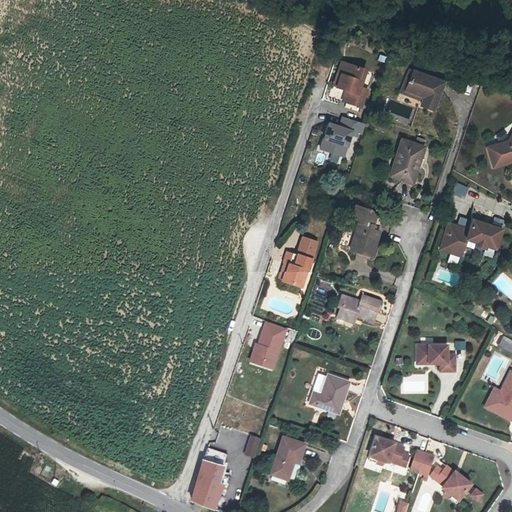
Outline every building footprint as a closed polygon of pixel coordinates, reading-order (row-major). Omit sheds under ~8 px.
[(339,78),(344,67),(338,65),(330,89),(332,90),(337,77),(339,78)] [(363,72),(344,67),(339,78),(337,77),(332,90),(343,94),(346,95),(342,105),(357,110),(364,93),(356,91),(359,82),(363,72)] [(408,73),(403,71),(394,97),(418,104),(420,99),(401,93),(408,73)] [(430,112),(439,84),(408,73),(401,93),(420,99),(418,104),(417,108),(430,112)] [(366,85),(359,82),(356,91),(364,93),(366,85)] [(352,130),(328,122),(319,149),(343,157),(352,130)] [(511,132),(506,144),(484,152),(490,171),(511,164),(511,132)] [(421,150),(398,143),(387,178),(410,185),(421,150)] [(374,215),(354,209),(350,222),(356,224),(348,251),(369,258),(377,233),(369,230),(374,215)] [(491,252),(497,232),(468,223),(465,232),(445,226),(436,254),(457,260),(462,243),(471,246),(470,249),(480,252),(481,249),(491,252)] [(312,246),(299,242),(295,255),(285,252),(283,252),(280,263),(281,264),(286,265),(281,282),(300,287),(312,246)] [(286,265),(281,264),(275,280),(281,282),(286,265)] [(511,281),(502,272),(492,283),(511,301),(511,281)] [(372,323),(379,302),(360,296),(358,302),(340,296),(336,306),(340,307),(337,315),(337,316),(354,322),(355,317),(372,323)] [(337,316),(334,320),(352,325),(354,322),(337,316)] [(255,346),(251,358),(249,363),(260,367),(262,362),(273,366),(277,354),(286,331),(261,322),(253,345),(255,346)] [(511,342),(502,338),(497,347),(511,354),(511,342)] [(444,354),(444,344),(414,347),(415,364),(428,362),(428,364),(441,363),(441,367),(439,367),(440,370),(455,369),(453,353),(444,354)] [(511,374),(507,385),(508,389),(506,392),(497,410),(511,418),(511,374)] [(400,375),(400,394),(427,394),(427,375),(400,375)] [(349,384),(328,377),(321,397),(313,393),(309,405),(338,414),(349,384)] [(506,392),(497,388),(489,406),(497,410),(506,392)] [(261,438),(251,435),(244,455),(255,458),(261,438)] [(304,445),(282,438),(269,475),(288,482),(294,464),(297,465),(304,445)] [(389,442),(375,438),(366,460),(381,466),(382,462),(386,463),(387,461),(397,465),(397,464),(401,454),(386,448),(389,442)] [(401,454),(403,447),(389,442),(386,448),(401,454)] [(432,456),(414,450),(408,469),(426,475),(432,456)] [(404,467),(408,456),(401,454),(397,464),(404,467)] [(219,487),(227,462),(205,456),(191,501),(191,502),(198,505),(213,511),(223,488),(219,487)] [(441,469),(434,479),(441,486),(441,487),(457,500),(470,484),(457,473),(452,479),(441,469)] [(457,473),(454,471),(449,476),(452,479),(457,473)] [(482,495),(474,490),(470,496),(477,501),(482,495)]
